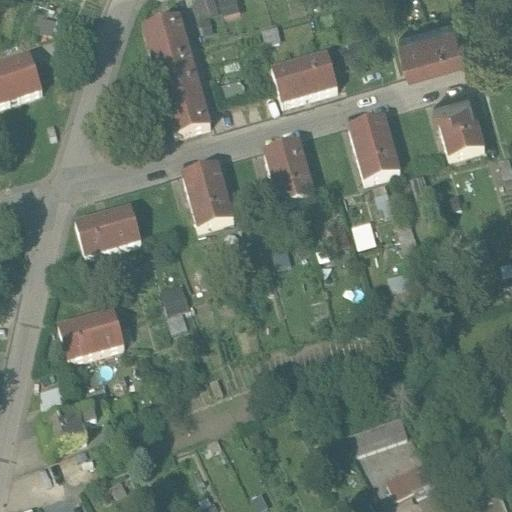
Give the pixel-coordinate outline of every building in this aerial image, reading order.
[(241,0),(195,0),(204,25),(245,11),(241,0)] [(177,24),(142,34),(173,142),(207,132),(177,24)] [(452,25),(398,41),(408,75),(462,59),(452,25)] [(325,61),(270,77),(280,111),(335,96),(325,61)] [(29,64),(0,73),(0,112),(40,98),(29,64)] [(468,100),(434,110),(449,164),(483,154),(468,100)] [(384,124),(349,134),(364,188),(399,178),(384,124)] [(299,148),(264,158),(279,212),(314,202),(299,148)] [(216,171),(182,181),(198,235),(232,226),(216,171)] [(130,214),(75,230),(85,265),(141,249),(130,214)] [(190,331),(186,314),(191,313),(185,288),(164,293),(174,334),(190,331)] [(114,318),(59,335),(70,370),(124,353),(114,318)] [(40,395),(43,415),(67,411),(64,391),(40,395)] [(104,412),(99,414),(104,427),(104,428),(109,426),(108,422),(104,412)] [(99,414),(91,416),(96,429),(96,430),(104,427),(99,414)] [(91,416),(76,422),(80,434),(96,429),(91,416)] [(76,422),(39,435),(45,453),(34,457),(37,466),(85,449),(80,434),(76,422)] [(394,426),(351,438),(356,457),(399,445),(394,426)] [(448,511),(424,465),(387,484),(397,504),(417,494),(426,511),(448,511)] [(71,479),(52,486),(57,500),(76,492),(71,479)] [(503,511),(499,498),(463,511),(503,511)]
